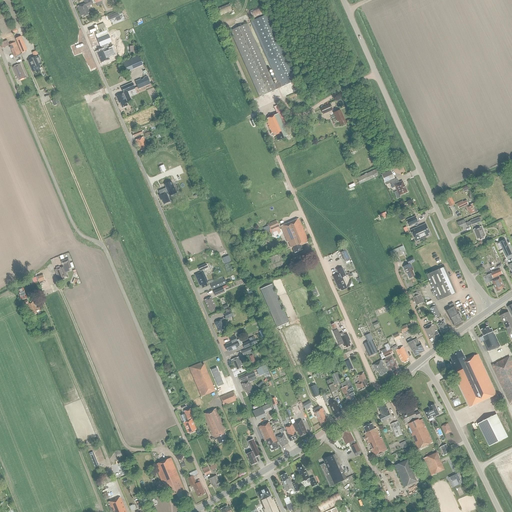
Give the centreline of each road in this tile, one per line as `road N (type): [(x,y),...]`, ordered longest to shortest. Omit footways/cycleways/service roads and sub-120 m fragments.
road 1 (residential): [(270,468),(68,0)]
road 2 (track): [(212,501),(103,248),(74,228),(0,51)]
road 3 (unclassified): [(489,309),(342,0)]
road 4 (track): [(195,511),(173,454),(125,443),(59,286)]
road 5 (unclassified): [(499,511),(421,359)]
